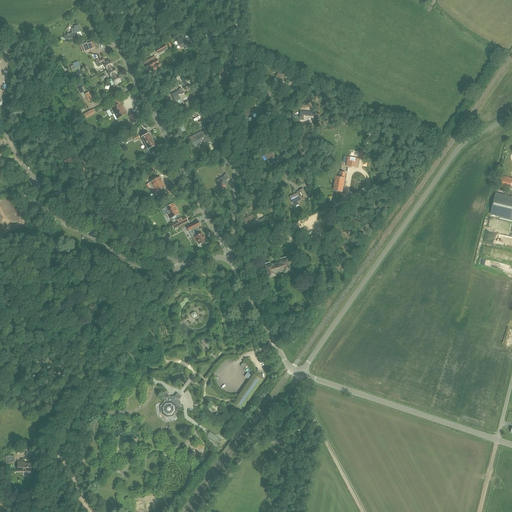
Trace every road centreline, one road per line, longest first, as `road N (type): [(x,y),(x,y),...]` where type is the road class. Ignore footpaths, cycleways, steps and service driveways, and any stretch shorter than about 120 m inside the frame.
road 1 (tertiary): [(299,373),(458,147),(511,116)]
road 2 (unclassified): [(53,511),(60,438),(164,280),(191,261),(227,255)]
road 3 (tertiary): [(227,255),(92,0)]
road 4 (tertiary): [(496,440),(299,373)]
road 5 (residential): [(235,143),(249,167),(268,175),(288,162),(291,146),(285,104),(236,54)]
road 6 (track): [(363,511),(298,376)]
road 7 (tertiary): [(299,373),(287,365),(227,255)]
road 8 (unknown): [(227,255),(342,199)]
